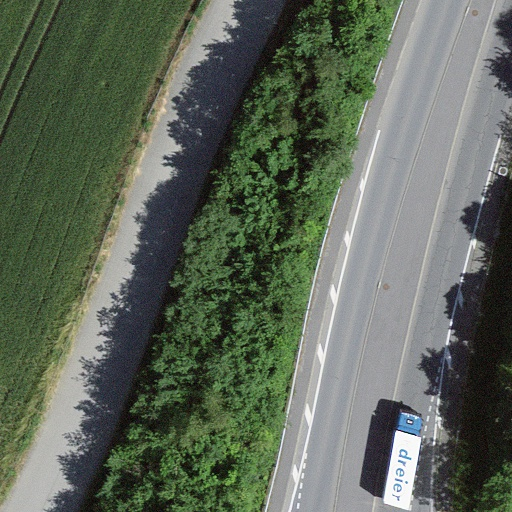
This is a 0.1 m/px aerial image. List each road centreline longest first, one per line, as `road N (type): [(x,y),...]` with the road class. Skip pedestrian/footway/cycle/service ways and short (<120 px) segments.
road 1 (secondary): [(448,0),(371,235),(312,511)]
road 2 (secondary): [(400,511),(450,255),(511,37)]
